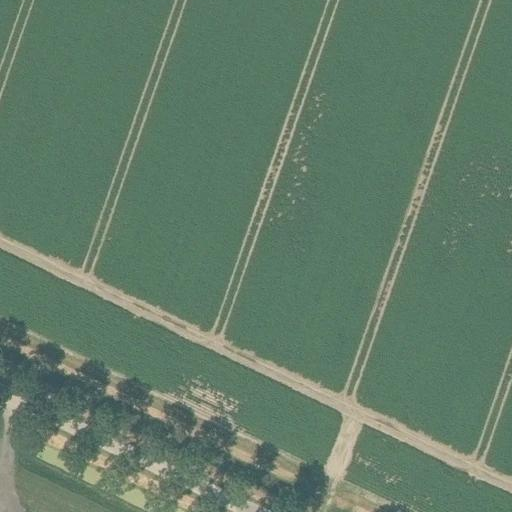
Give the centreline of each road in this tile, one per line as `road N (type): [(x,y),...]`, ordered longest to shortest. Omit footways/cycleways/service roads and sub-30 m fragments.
road 1 (track): [(0,329),(379,511)]
road 2 (unclassified): [(248,511),(0,392)]
